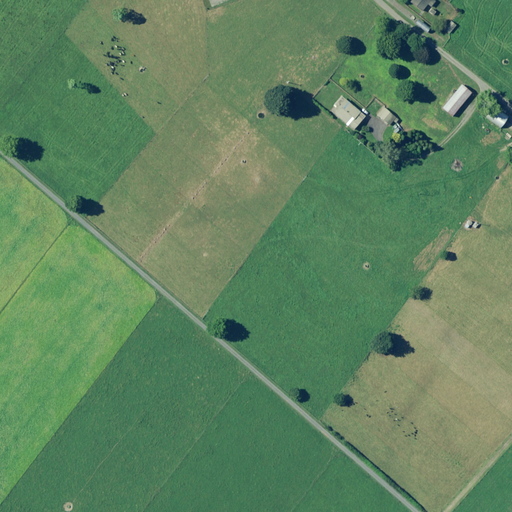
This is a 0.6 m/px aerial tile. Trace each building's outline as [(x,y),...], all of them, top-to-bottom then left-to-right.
[(416,0),(413,5),(422,12),(427,4),(431,7),(435,1),(433,0),(416,0)] [(456,26),(451,21),(444,29),(449,33),(456,26)] [(471,93),(461,85),(442,109),(452,116),(471,93)] [(354,107),(342,97),(330,111),(353,130),(366,115),(354,106),(354,107)] [(396,118),(384,107),(377,115),(389,126),(396,118)] [(508,116),(494,107),(487,118),(501,127),(508,116)]
